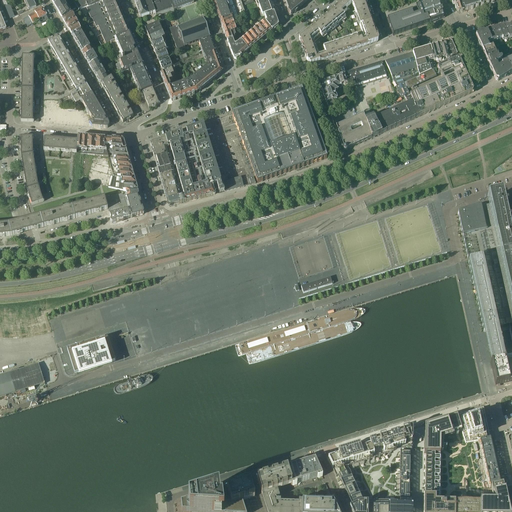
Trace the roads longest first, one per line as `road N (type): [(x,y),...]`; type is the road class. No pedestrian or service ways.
road 1 (secondary): [(168,246),(318,202),(511,114)]
road 2 (unclassified): [(12,353),(49,343),(63,383),(295,310)]
road 3 (secondary): [(511,91),(317,180),(232,206)]
road 4 (residential): [(295,310),(451,262),(447,206),(511,185)]
road 5 (secondary): [(0,284),(168,246)]
road 6 (residential): [(488,94),(339,161)]
road 7 (residential): [(44,0),(119,128),(132,134)]
road 8 (residential): [(132,134),(164,101),(120,0)]
road 9 (secondary): [(137,233),(0,262)]
road 10 (residential): [(9,126),(132,134)]
